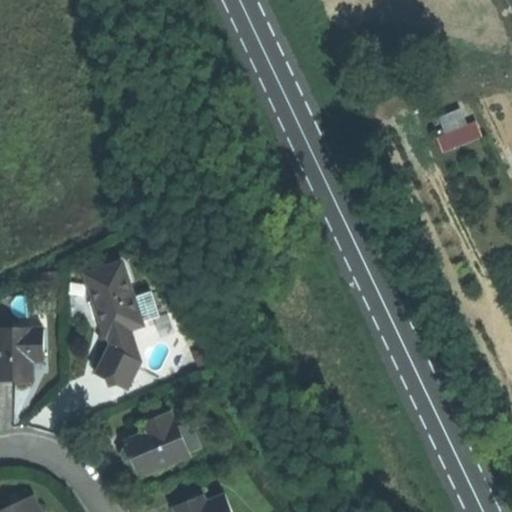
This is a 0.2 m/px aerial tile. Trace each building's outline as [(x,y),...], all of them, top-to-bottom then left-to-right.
[(442,150),(478,139),(468,105),(438,114),(443,130),(437,132),(442,150)] [(87,273),(108,335),(110,334),(131,327),(145,322),(144,319),(135,295),(123,260),(87,273)] [(153,289),(135,295),(144,319),(161,313),(153,289)] [(0,327),(0,380),(12,380),(32,380),(32,363),(44,362),(43,327),(0,327)] [(137,344),(131,327),(110,334),(111,345),(114,346),(99,373),(115,380),(130,386),(143,359),(139,358),(135,345),(137,344)] [(186,387),(192,398),(207,392),(199,381),(186,387)] [(190,454),(178,425),(172,410),(141,423),(144,431),(125,439),(128,446),(133,459),(137,467),(140,475),(190,454)] [(190,454),(203,449),(191,420),(178,425),(190,454)] [(133,459),(128,446),(124,448),(122,452),(124,459),(130,460),(133,459)] [(176,511),(233,511),(226,493),(208,501),(204,494),(174,506),(176,511)] [(0,511),(37,511),(30,497),(0,511)]
